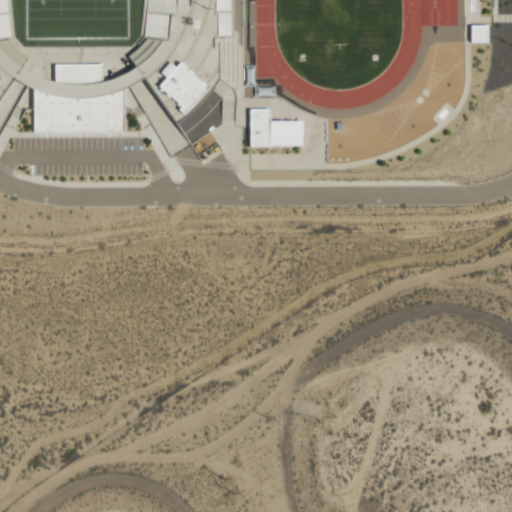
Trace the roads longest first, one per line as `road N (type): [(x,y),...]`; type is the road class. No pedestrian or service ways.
road 1 (tertiary): [(0,178),(32,194),(412,198),(488,196),(511,184)]
road 2 (track): [(182,511),(123,480),(90,481),(38,511)]
